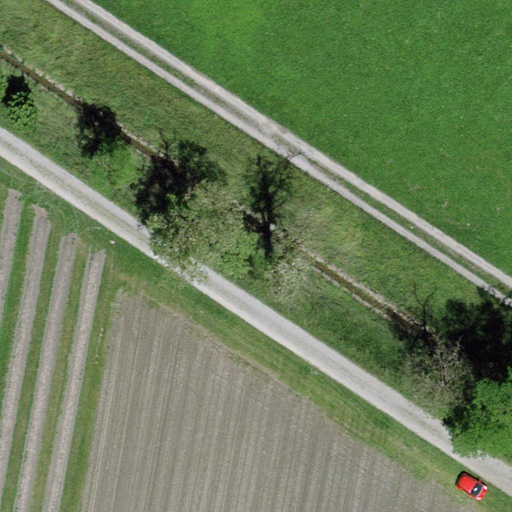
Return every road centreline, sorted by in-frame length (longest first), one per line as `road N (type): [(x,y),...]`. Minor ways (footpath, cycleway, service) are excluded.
road 1 (track): [(0,133),(511,470)]
road 2 (track): [(511,294),(69,0)]
